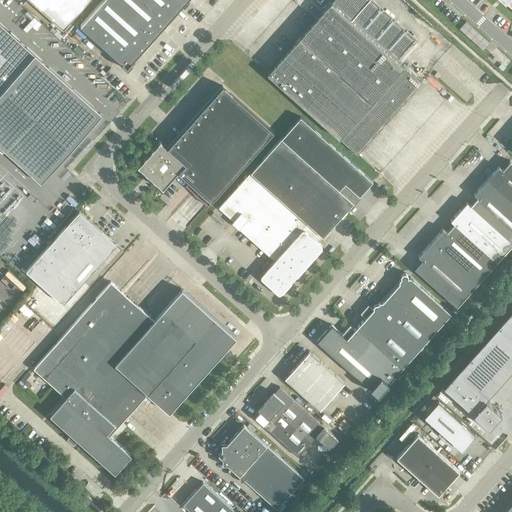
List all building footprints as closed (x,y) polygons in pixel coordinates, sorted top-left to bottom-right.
[(31,0),(64,29),(90,0),(31,0)] [(102,0),(80,25),(115,57),(127,68),(187,0),(102,0)] [(369,0),(332,0),(331,1),(267,73),(357,153),(422,81),(398,60),(415,41),(369,0)] [(483,50),(484,48),(489,42),(466,21),(459,28),(483,50)] [(101,115),(0,24),(0,147),(40,183),(101,115)] [(179,171),(189,180),(185,184),(208,204),(211,200),(212,201),(275,131),(224,86),(168,147),(161,141),(138,166),(164,189),(179,171)] [(276,259),(271,264),(263,272),(262,275),(262,278),(263,280),(277,292),(279,293),(281,292),(283,290),(318,251),(320,248),(320,245),(319,243),(316,241),(322,235),(323,237),(353,202),(339,189),(344,183),(359,195),(372,180),(299,117),(219,208),(234,221),(232,222),(239,228),(240,226),(276,259)] [(499,165),(486,179),(511,202),(511,162),(510,160),(502,169),(499,165)] [(511,202),(486,179),(474,193),(477,197),(470,205),(511,242),(511,202)] [(511,243),(511,242),(470,205),(466,201),(450,219),(454,223),(497,261),(511,243)] [(116,244),(79,210),(26,269),(63,303),(116,244)] [(497,261),(454,223),(447,231),(443,228),(430,242),(477,283),(497,261)] [(477,283),(430,242),(418,255),(422,259),(414,267),(457,305),(477,283)] [(4,258),(0,262),(0,278),(12,265),(4,258)] [(12,265),(0,278),(0,279),(8,286),(20,272),(12,265)] [(20,272),(8,286),(15,293),(28,279),(20,272)] [(451,313),(410,277),(408,277),(408,274),(405,272),(403,272),(401,275),(401,277),(399,279),(399,282),(382,301),(379,301),(378,303),(375,303),(373,305),(373,308),(357,326),(402,367),(451,313)] [(23,300),(35,286),(28,279),(15,293),(23,300)] [(86,311),(34,369),(66,397),(50,416),(115,474),(131,455),(110,436),(147,393),(169,412),(235,337),(199,304),(183,289),(155,321),(144,311),(142,309),(126,295),(122,292),(112,282),(90,306),(86,311)] [(511,309),(443,387),(444,387),(489,427),(501,413),(486,399),(511,370),(511,309)] [(402,367),(357,326),(347,338),(332,325),(318,340),(378,394),(402,367)] [(320,409),(344,382),(309,351),(285,377),(320,409)] [(298,456),(316,436),(329,448),(338,438),(280,386),(253,416),(298,456)] [(437,401),(424,416),(461,449),(475,434),(437,401)] [(277,508),(304,478),(244,424),(221,448),(222,459),(277,508)] [(396,458),(417,476),(438,453),(417,434),(396,458)] [(438,453),(417,476),(437,495),(459,471),(438,453)] [(192,511),(237,511),(203,481),(183,503),(192,511)] [(81,501),(86,504),(91,498),(87,494),(81,501)] [(511,511),(511,501),(502,511),(511,511)]
